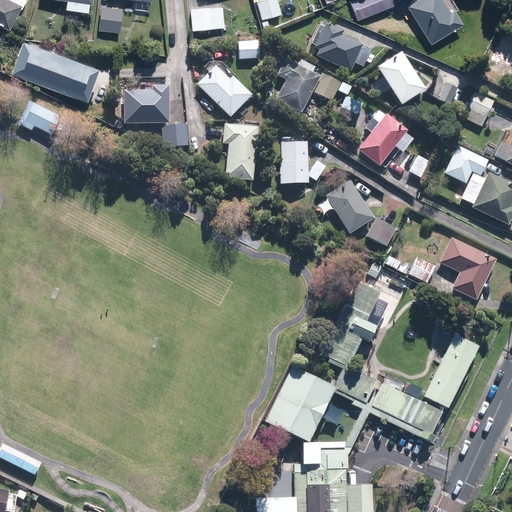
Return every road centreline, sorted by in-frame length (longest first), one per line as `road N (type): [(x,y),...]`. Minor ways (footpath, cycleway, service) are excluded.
road 1 (residential): [(511,381),(448,511)]
road 2 (unknown): [(168,0),(186,123)]
